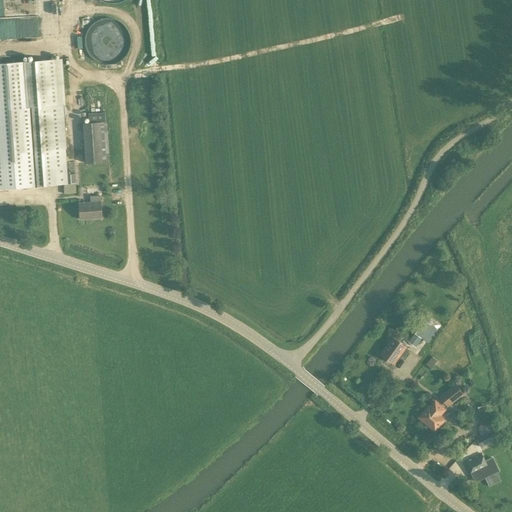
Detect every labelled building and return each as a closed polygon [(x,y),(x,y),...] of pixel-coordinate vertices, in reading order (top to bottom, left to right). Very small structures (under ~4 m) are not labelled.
[(0,37),(40,36),(38,0),(26,0),(27,4),(0,5),(0,37)] [(75,50),(75,59),(108,60),(109,51),(75,50)] [(22,187),(64,184),(65,193),(76,192),(76,183),(75,174),(68,175),(62,104),(65,104),(63,60),(12,63),(15,107),(16,107),(22,187)] [(89,113),(90,123),(83,123),(85,163),(110,161),(107,121),(106,122),(105,112),(89,113)] [(102,217),(101,201),(100,195),(90,196),(91,202),(79,203),(80,219),(102,217)] [(425,314),(407,340),(415,346),(434,320),(425,314)] [(406,348),(407,347),(394,338),(384,351),(381,355),(394,365),(397,361),(401,355),(404,358),(409,350),(406,348)] [(463,395),(455,384),(439,396),(447,407),(463,395)] [(435,430),(443,420),(438,416),(444,409),(434,402),(429,408),(428,407),(419,418),(435,430)] [(493,431),(477,438),(481,448),(497,440),(493,431)] [(485,461),(481,453),(465,460),(475,481),(498,471),(492,457),(485,461)]
